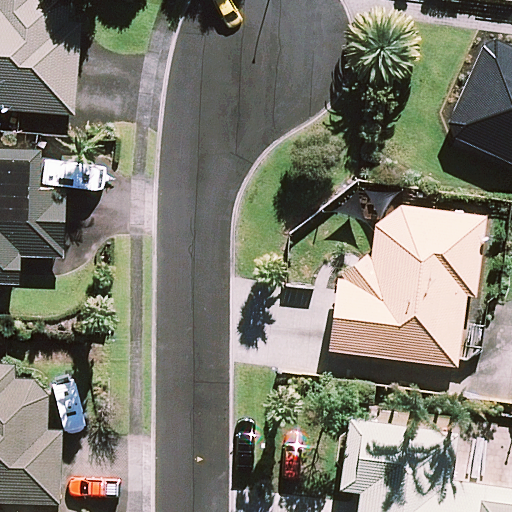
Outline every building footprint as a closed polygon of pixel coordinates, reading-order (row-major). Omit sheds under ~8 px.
[(0,0),(0,113),(83,120),(89,41),(78,28),(80,0),(0,0)] [(511,164),(511,48),(505,45),(487,49),(453,124),(461,141),(511,164)] [(0,288),(29,289),(30,261),(73,262),(75,194),(48,193),(49,154),(0,152),(0,288)] [(381,228),(377,262),(373,257),(348,277),(353,283),(344,282),(335,353),(463,369),(472,298),(481,299),(492,214),(404,203),(381,228)] [(0,505),(67,508),(69,433),(57,433),(58,398),(43,383),(24,382),(24,368),(0,367),(0,505)] [(365,496),(363,511),(511,511),(511,490),(459,484),(465,436),(354,422),(344,494),(365,496)]
